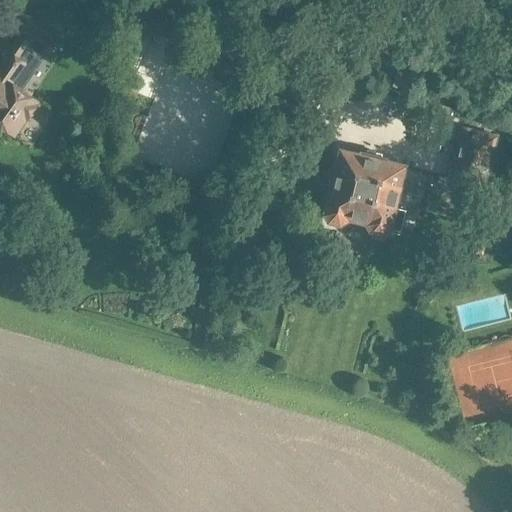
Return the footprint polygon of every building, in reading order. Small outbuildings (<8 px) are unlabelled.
[(190,31),(136,18),(131,37),(185,50),(190,31)] [(0,130),(3,133),(5,130),(13,135),(26,117),(27,118),(29,117),(30,117),(32,116),(33,115),(34,114),(34,113),(35,111),(35,110),(35,108),(34,107),(34,106),(36,103),(19,92),(44,57),(45,57),(56,42),(23,19),(13,35),(18,39),(0,65),(0,130)] [(496,136),(463,128),(451,176),(484,184),(496,136)] [(332,192),(326,215),(330,223),(339,225),(346,221),(346,218),(349,219),(354,222),(361,224),(367,223),(370,224),(369,226),(372,232),(382,235),(388,231),(394,208),(416,214),(422,190),(400,184),(404,168),(383,163),(383,160),(380,156),(368,153),(363,155),(362,158),(341,153),(335,176),(330,180),(329,187),(332,192)] [(479,239),(476,247),(482,250),(485,242),(479,239)]
